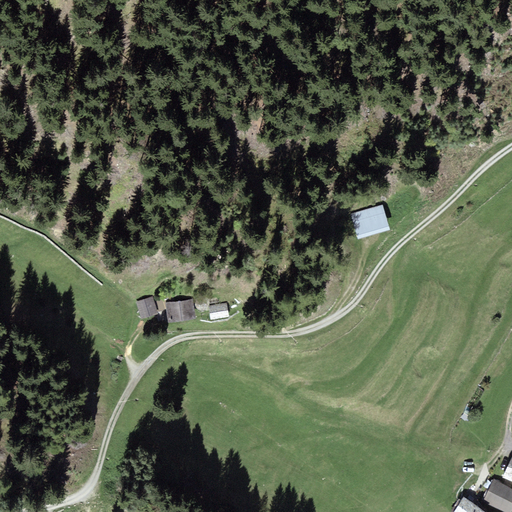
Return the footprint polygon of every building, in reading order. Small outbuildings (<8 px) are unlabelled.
[(383,205),(351,214),(358,239),(390,230),(383,205)] [(152,297),(137,303),(142,319),(158,314),(157,312),(154,302),(152,297)] [(154,302),(157,312),(163,310),(166,309),(163,299),(154,302)] [(193,299),(166,303),(169,323),(196,319),(193,299)] [(227,303),(209,306),(211,320),(230,316),(227,303)] [(511,511),(511,488),(495,479),(483,502),(504,511),(511,511)] [(487,511),(464,496),(454,511),(487,511)]
